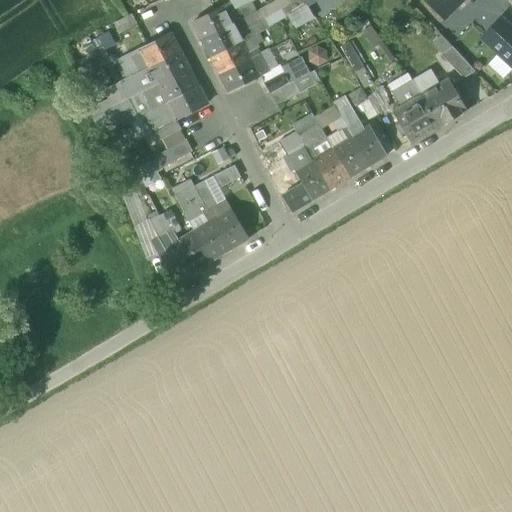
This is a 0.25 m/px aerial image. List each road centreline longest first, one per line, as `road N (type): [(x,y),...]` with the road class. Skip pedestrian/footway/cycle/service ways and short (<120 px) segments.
road 1 (residential): [(292,236),(0,413)]
road 2 (residential): [(511,102),(292,236)]
road 3 (residential): [(292,236),(187,44)]
